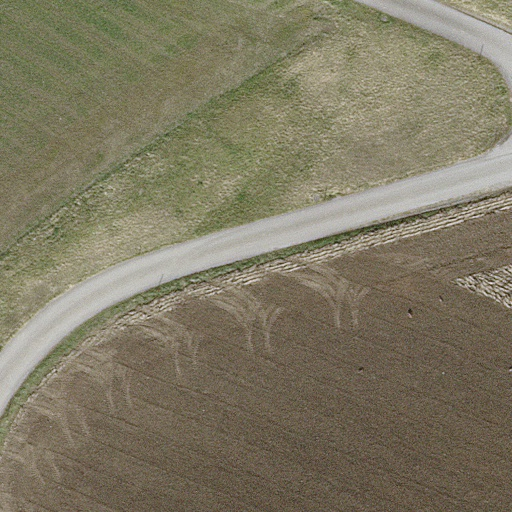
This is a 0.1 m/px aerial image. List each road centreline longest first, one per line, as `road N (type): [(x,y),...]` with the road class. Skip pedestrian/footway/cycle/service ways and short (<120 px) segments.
road 1 (track): [(0,387),(57,315),(152,266),(511,163)]
road 2 (track): [(511,56),(368,0)]
